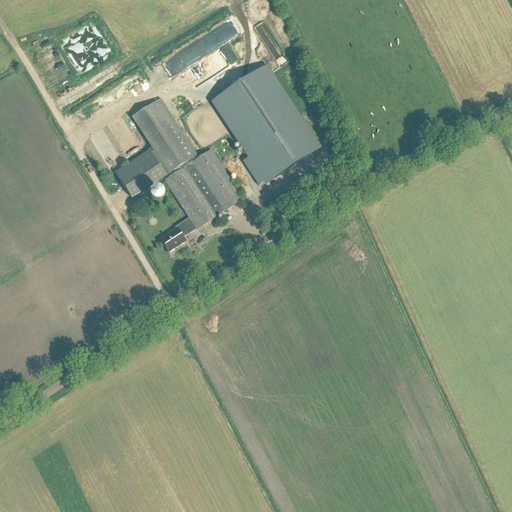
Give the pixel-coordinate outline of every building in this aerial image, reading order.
[(274,19),(290,8),(284,0),(279,0),(267,8),(265,4),(250,14),(258,24),(271,15),(274,19)] [(282,22),(277,24),(282,31),(298,20),(291,9),(279,17),(282,22)] [(234,38),(248,30),(240,17),(227,24),(234,38)] [(45,41),(52,53),(63,46),(57,34),(45,41)] [(221,34),(171,59),(177,70),(226,45),(221,34)] [(84,44),(87,51),(92,48),(89,42),(84,44)] [(205,71),(211,80),(250,56),(243,46),(205,71)] [(67,50),(61,55),(66,62),(73,56),(67,50)] [(78,66),(60,76),(65,84),(82,74),(78,66)] [(265,187),(317,153),(264,71),(212,104),(248,160),(241,165),(256,188),(263,184),(265,187)] [(168,254),(185,243),(183,240),(243,201),(212,152),(195,162),(193,160),(197,158),(160,101),(132,119),(154,153),(151,155),(149,152),(115,174),(131,200),(168,176),(170,179),(164,182),(189,220),(175,229),(176,231),(160,241),(168,254)] [(128,145),(118,122),(109,125),(111,131),(108,132),(115,149),(118,148),(122,156),(125,155),(122,147),(128,145)]
